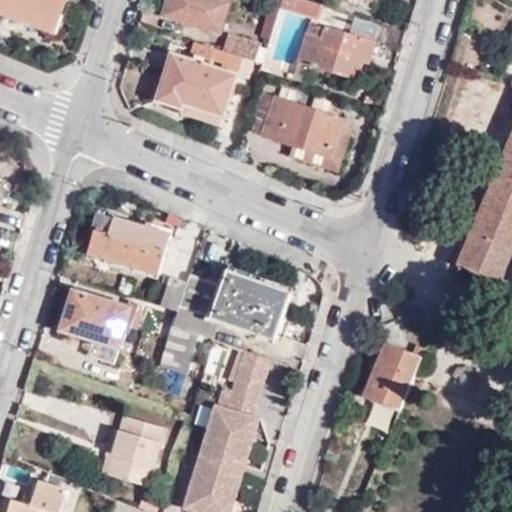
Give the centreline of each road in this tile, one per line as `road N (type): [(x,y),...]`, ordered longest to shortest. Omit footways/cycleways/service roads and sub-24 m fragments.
road 1 (residential): [(365,251),(81,127)]
road 2 (residential): [(81,127),(0,393)]
road 3 (residential): [(365,251),(284,511)]
road 4 (residential): [(443,0),(365,251)]
road 5 (residential): [(81,127),(119,0)]
